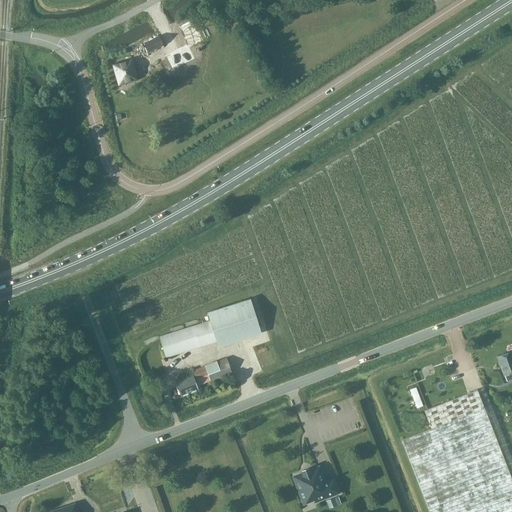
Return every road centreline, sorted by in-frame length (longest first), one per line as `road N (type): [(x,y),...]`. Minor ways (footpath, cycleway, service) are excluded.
road 1 (unclassified): [(465,0),(165,190),(116,177),(65,51)]
road 2 (unclassified): [(18,492),(511,300)]
road 3 (primary): [(71,263),(238,176),(511,1)]
road 4 (unknown): [(168,374),(240,352),(262,395)]
